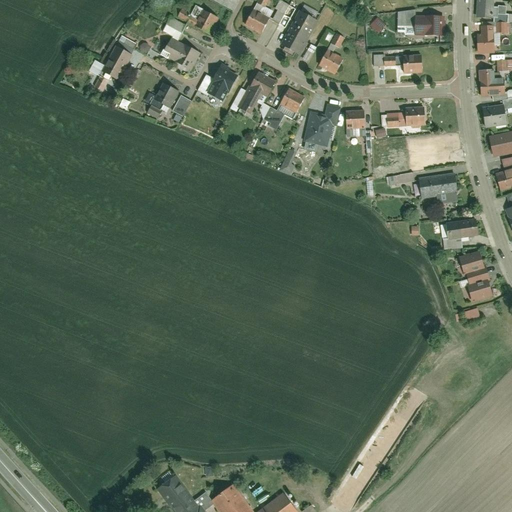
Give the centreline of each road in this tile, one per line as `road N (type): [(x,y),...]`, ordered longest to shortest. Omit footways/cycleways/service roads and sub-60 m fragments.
road 1 (residential): [(465,87),(350,93),(232,45)]
road 2 (residential): [(465,87),(484,190),(511,270)]
